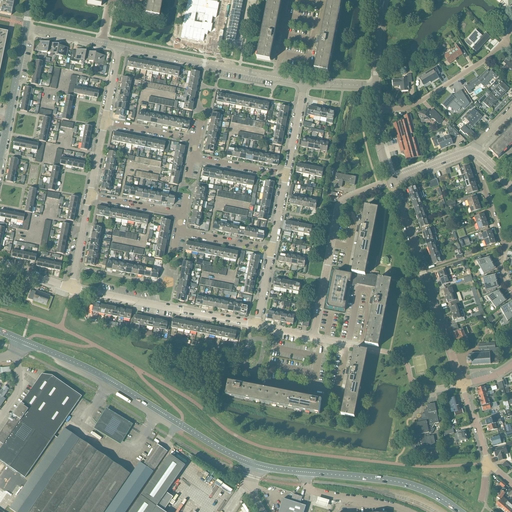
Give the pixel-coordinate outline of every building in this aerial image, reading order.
[(149,0),(146,15),(158,18),(160,0),(149,0)] [(182,22),(180,30),(181,30),(184,31),(183,35),(182,35),(182,36),(181,43),(180,43),(189,45),(189,42),(194,43),(201,45),(202,45),(203,37),(200,36),(201,32),(202,32),(202,31),(203,24),(203,23),(204,21),(208,21),(208,22),(209,22),(216,24),(218,16),(215,15),(216,11),(216,10),(218,3),(218,2),(217,2),(217,0),(187,0),(186,4),(186,5),(185,12),(184,12),(192,14),(190,24),(182,22)] [(269,61),(273,41),(275,41),(278,38),(279,35),(274,34),(280,0),(269,0),(258,59),(269,61)] [(321,44),(316,70),(327,72),(341,0),(329,0),(323,38),(318,37),(317,40),(319,43),(321,44)] [(2,2),(0,2),(0,3),(0,7),(12,10),(13,5),(2,3),(2,2)] [(0,13),(11,16),(12,10),(0,7),(0,13)] [(467,39),(465,42),(470,47),(477,53),(490,37),(485,33),(483,36),(475,30),(467,39)] [(47,53),(49,43),(39,41),(37,52),(47,53)] [(56,55),(58,45),(49,43),(47,53),(47,52),(56,54),(56,55)] [(58,45),(56,55),(66,57),(68,48),(58,46),(58,45)] [(458,47),(444,56),(449,64),(456,60),(455,59),(462,55),(464,59),(467,56),(461,47),(459,48),(458,47)] [(84,62),(86,51),(76,50),(76,51),(72,50),(70,61),(77,63),(78,60),(84,62)] [(93,63),(95,53),(86,51),(84,62),(84,61),(93,63)] [(95,53),(93,63),(93,64),(103,65),(105,56),(95,54),(95,53)] [(511,60),(508,58),(504,63),(506,65),(502,69),(506,73),(510,69),(511,70),(511,60)] [(128,59),(127,67),(133,69),(135,60),(128,59)] [(140,70),(140,69),(141,61),(135,60),(133,69),(140,70)] [(146,71),(146,70),(148,62),(141,61),(140,69),(140,70),(146,71)] [(152,71),(154,64),(148,62),(146,70),(146,71),(152,72),(152,71)] [(160,65),(158,74),(165,75),(166,66),(160,65)] [(166,66),(165,75),(171,76),(173,67),(166,66)] [(178,77),(179,68),(173,67),(171,76),(178,77)] [(425,75),(419,78),(423,86),(430,82),(431,83),(439,78),(437,75),(440,74),(436,67),(425,74),(425,75)] [(467,85),(464,87),(469,94),(470,94),(470,93),(469,94),(468,91),(481,83),(484,86),(483,87),(484,87),(484,86),(493,77),(495,79),(497,76),(491,70),(489,72),(487,70),(482,76),(478,79),(478,80),(477,78),(466,84),(467,85)] [(199,73),(190,71),(189,78),(198,80),(199,73)] [(399,79),(392,80),(393,87),(400,86),(401,92),(409,91),(408,83),(412,82),(411,75),(407,75),(407,78),(399,79)] [(132,79),(123,78),(121,84),(130,86),(132,79)] [(500,84),(484,101),(488,104),(486,106),(485,107),(488,110),(489,108),(490,107),(491,107),(498,100),(507,91),(509,89),(501,81),(499,83),(500,84)] [(187,90),(195,92),(197,86),(189,84),(188,84),(187,90)] [(119,97),(128,98),(129,92),(120,90),(119,97)] [(185,97),(186,97),(194,98),(195,92),(187,90),(185,97)] [(451,94),(441,105),(446,109),(448,107),(450,105),(457,112),(462,107),(464,109),(469,103),(461,90),(461,91),(453,96),(451,94)] [(218,93),(216,102),(223,104),(224,95),(218,93)] [(224,95),(223,104),(229,105),(231,96),(224,95)] [(235,106),(237,97),(231,96),(229,105),(235,106)] [(118,103),(126,104),(127,105),(128,98),(119,97),(118,103)] [(194,98),(186,97),(185,97),(184,103),(193,105),(194,98)] [(241,107),(243,98),(237,97),(235,106),(241,107)] [(248,108),(250,100),(243,98),(241,107),(248,108)] [(250,100),(248,108),(254,110),(256,101),(250,100)] [(256,101),(254,110),(261,111),(262,102),(256,101)] [(267,112),(269,103),(262,102),(261,111),(267,112)] [(127,105),(126,104),(118,103),(116,109),(125,111),(127,105)] [(183,109),(192,111),(193,105),(184,103),(183,109)] [(288,108),(280,106),(278,113),(287,114),(288,108)] [(309,106),(307,115),(314,117),(316,108),(309,106)] [(316,108),(314,117),(320,118),(322,109),(316,108)] [(125,111),(116,109),(115,116),(119,116),(118,119),(125,121),(126,115),(124,115),(125,111)] [(322,109),(320,118),(327,119),(328,110),(322,109)] [(422,122),(432,119),(434,119),(439,125),(443,121),(440,118),(441,118),(439,116),(439,115),(433,109),(430,112),(428,112),(428,111),(419,113),(422,122)] [(469,122),(465,127),(464,125),(460,130),(465,135),(466,134),(470,138),(474,133),(470,130),(482,117),(473,109),(465,118),(469,122)] [(328,110),(327,119),(333,120),(335,111),(328,110)] [(139,112),(137,120),(143,122),(145,113),(139,112)] [(150,123),(151,114),(145,113),(143,122),(150,123)] [(221,115),(212,113),(211,120),(219,121),(221,115)] [(277,119),(278,119),(286,121),(287,114),(278,113),(277,119)] [(156,124),(158,116),(158,115),(151,114),(150,123),(156,124)] [(405,121),(393,124),(396,137),(397,139),(400,152),(403,151),(405,151),(408,160),(411,159),(422,156),(417,137),(410,114),(409,115),(404,116),(405,121)] [(158,115),(158,116),(156,124),(162,125),(164,117),(158,115)] [(169,127),(170,118),(164,117),(162,125),(169,127)] [(175,128),(177,120),(177,119),(170,118),(169,127),(175,128)] [(177,119),(177,120),(175,128),(181,129),(183,120),(177,119)] [(276,125),(277,125),(285,127),(286,121),(278,119),(277,119),(276,125)] [(188,130),(190,122),(183,120),(181,129),(188,130)] [(275,132),(276,132),(283,133),(285,127),(277,125),(276,125),(275,132)] [(511,125),(489,150),(498,158),(511,143),(511,125)] [(208,132),(217,134),(218,127),(209,126),(208,132)] [(436,137),(432,139),(435,147),(439,145),(441,149),(453,144),(451,140),(455,138),(455,137),(459,136),(458,134),(453,128),(452,128),(450,126),(446,128),(448,132),(449,135),(449,136),(438,140),(437,140),(436,137)] [(207,138),(215,140),(216,140),(217,134),(208,132),(207,138)] [(273,138),(274,138),(282,140),(283,133),(276,132),(275,132),(273,138)] [(114,133),(112,141),(119,143),(120,134),(114,133)] [(133,136),(131,145),(137,146),(139,138),(133,136)] [(139,138),(137,146),(144,148),(146,139),(139,138)] [(272,144),(281,146),(282,140),(274,138),(273,138),(272,144)] [(303,138),(301,147),(308,148),(309,140),(309,139),(303,138)] [(150,149),(152,140),(146,139),(144,148),(150,149)] [(157,150),(158,141),(152,140),(150,149),(157,150)] [(163,151),(165,143),(158,141),(157,150),(163,151)] [(316,141),(316,142),(314,149),(320,151),(322,142),(316,141)] [(327,152),(329,143),(322,142),(320,151),(327,152)] [(185,147),(176,145),(174,152),(183,154),(185,147)] [(215,146),(206,145),(204,151),(213,153),(215,146)] [(228,147),(226,156),(233,157),(234,148),(228,147)] [(239,158),(241,150),(234,148),(233,157),(239,158)] [(245,160),(247,151),(241,150),(239,158),(245,160)] [(252,161),(253,152),(247,151),(245,160),(252,161)] [(117,153),(108,152),(107,158),(112,159),(116,160),(117,153)] [(183,154),(174,152),(173,158),(182,160),(183,154)] [(258,162),(260,153),(253,152),(252,161),(258,162)] [(260,153),(258,162),(264,163),(266,155),(260,153)] [(271,165),(272,156),(266,155),(264,163),(271,165)] [(277,166),(279,157),(272,156),(271,165),(277,166)] [(298,164),(296,173),(303,174),(304,165),(298,164)] [(309,175),(309,174),(311,166),(304,165),(303,174),(309,175)] [(315,176),(315,175),(317,168),(311,166),(309,174),(309,175),(315,176)] [(462,176),(471,173),(469,166),(459,170),(462,176)] [(208,178),(210,170),(203,168),(201,177),(208,178)] [(322,178),(323,169),(317,168),(315,175),(315,176),(322,178)] [(221,181),(221,180),(222,172),(216,171),(215,179),(214,179),(221,181)] [(222,172),(221,180),(221,181),(227,182),(229,173),(222,172)] [(233,183),(234,178),(235,174),(229,173),(227,182),(233,183)] [(350,185),(351,185),(354,186),(356,177),(336,173),(335,179),(339,180),(338,187),(342,187),(343,182),(343,181),(350,183),(350,185)] [(464,182),(473,179),(471,173),(462,176),(459,177),(460,180),(463,179),(464,182)] [(240,184),(241,178),(241,176),(235,174),(234,178),(233,183),(240,184)] [(168,184),(177,185),(178,179),(170,177),(168,184)] [(252,187),(254,178),(248,177),(246,185),(246,186),(252,187)] [(473,179),(464,182),(465,185),(462,186),(463,189),(466,188),(475,185),(473,179)] [(274,183),(265,181),(264,187),(272,189),(274,183)] [(106,191),(109,192),(111,185),(102,183),(101,190),(106,191)] [(410,196),(420,192),(418,185),(408,189),(410,196)] [(475,185),(466,188),(468,195),(478,192),(475,185)] [(124,186),(122,195),(129,196),(131,187),(124,186)] [(135,197),(136,194),(137,188),(131,187),(129,196),(135,197)] [(206,189),(197,187),(196,194),(205,195),(206,189)] [(262,194),(270,195),(271,195),(272,189),(264,187),(262,194)] [(142,198),(143,192),(143,190),(137,188),(136,194),(135,197),(142,198)] [(150,191),(148,199),(148,200),(154,201),(156,192),(150,191)] [(218,191),(217,197),(249,203),(250,197),(218,191)] [(156,192),(154,201),(160,202),(162,193),(156,192)] [(412,202),(420,199),(422,198),(420,192),(410,196),(412,202)] [(162,193),(160,202),(167,203),(168,195),(162,193)] [(195,200),(203,201),(204,202),(205,195),(196,194),(195,200)] [(271,195),(270,195),(262,194),(261,200),(270,202),(271,195)] [(173,205),(175,196),(168,195),(167,203),(173,205)] [(292,196),(290,204),(296,206),(298,197),(292,196)] [(298,197),(296,206),(303,207),(304,198),(298,197)] [(469,207),(479,203),(476,197),(467,200),(469,207)] [(316,209),(317,201),(311,199),(309,208),(316,209)] [(414,208),(423,206),(420,199),(412,202),(414,208)] [(204,202),(203,201),(195,200),(194,206),(202,208),(204,202)] [(270,202),(261,200),(260,206),(269,208),(270,202)] [(479,203),(469,207),(471,213),(481,210),(479,203)] [(416,215),(425,212),(423,208),(425,208),(424,205),(423,206),(414,208),(416,215)] [(97,206),(96,215),(102,217),(104,208),(97,206)] [(202,208),(194,206),(192,213),(201,214),(202,208)] [(224,206),(223,212),(246,217),(248,211),(224,206)] [(269,208),(260,206),(259,213),(267,214),(269,208)] [(378,347),(391,280),(386,279),(383,279),(378,278),(375,276),(371,275),(368,276),(365,275),(366,269),(378,209),(366,206),(365,206),(365,207),(361,227),(358,226),(357,232),(360,233),(352,273),(352,275),(336,272),(333,273),(327,305),(329,308),(345,311),(346,303),(343,302),(347,282),(350,283),(351,282),(377,287),(374,298),(372,298),(370,304),(373,305),(365,344),(365,345),(378,347)] [(104,208),(102,217),(109,218),(110,209),(104,208)] [(115,219),(115,218),(117,210),(110,209),(109,218),(115,219)] [(117,210),(115,218),(115,219),(121,220),(123,211),(117,210)] [(123,211),(121,220),(127,221),(129,213),(123,211)] [(419,221),(427,219),(425,212),(416,215),(419,221)] [(129,213),(127,221),(134,223),(135,214),(129,213)] [(201,214),(192,213),(191,219),(200,221),(201,214)] [(257,219),(266,221),(267,214),(259,213),(257,219)] [(135,214),(134,223),(140,224),(142,215),(135,214)] [(476,224),(486,220),(484,214),(474,217),(476,224)] [(147,225),(148,216),(142,215),(140,224),(147,225)] [(170,221),(161,219),(160,226),(169,228),(170,221)] [(200,221),(191,219),(190,225),(199,227),(200,221)] [(427,219),(419,221),(421,228),(429,225),(427,219)] [(486,220),(476,224),(478,230),(488,227),(486,220)] [(213,221),(212,230),(218,231),(220,223),(213,221)] [(285,230),(284,232),(291,234),(291,231),(292,230),(293,223),(287,221),(286,223),(285,227),(285,230)] [(224,233),(226,224),(220,223),(218,231),(224,233)] [(298,233),(298,232),(299,224),(293,223),(291,231),(298,233)] [(310,235),(312,226),(306,225),(304,233),(304,234),(310,235)] [(102,228),(94,226),(92,233),(101,235),(102,228)] [(159,232),(167,234),(169,228),(160,226),(159,232)] [(239,226),(237,234),(237,235),(243,236),(245,228),(239,226)] [(425,239),(435,235),(436,235),(434,228),(422,232),(425,239)] [(262,240),(264,231),(257,230),(256,239),(262,240)] [(483,240),(493,237),(491,231),(481,234),(483,240)] [(157,239),(158,239),(166,240),(167,234),(159,232),(157,239)] [(435,235),(425,239),(427,245),(435,242),(437,242),(435,235)] [(467,236),(459,239),(460,242),(462,247),(466,246),(464,240),(468,239),(467,236)] [(493,237),(483,240),(486,247),(495,243),(493,237)] [(156,245),(157,245),(165,247),(166,240),(158,239),(157,239),(156,245)] [(187,242),(185,251),(191,252),(193,243),(187,242)] [(437,249),(435,242),(427,245),(429,252),(437,249)] [(193,243),(191,252),(198,253),(199,244),(193,243)] [(199,244),(198,253),(204,254),(206,246),(199,244)] [(155,251),(164,253),(165,247),(157,245),(156,245),(155,251)] [(206,246),(204,254),(210,256),(212,247),(206,246)] [(212,247),(210,256),(217,257),(218,248),(212,247)] [(223,258),(225,249),(218,248),(217,257),(223,258)] [(437,249),(429,252),(431,258),(440,255),(440,256),(442,255),(440,248),(437,249)] [(225,249),(223,258),(229,259),(231,252),(231,251),(225,249)] [(154,258),(162,260),(164,253),(155,251),(154,258)] [(231,251),(231,252),(229,259),(236,261),(237,252),(231,251)] [(87,258),(88,258),(96,260),(97,253),(90,252),(89,252),(87,258)] [(280,253),(279,262),(285,263),(287,254),(280,253)] [(287,254),(285,263),(291,264),(293,255),(287,254)] [(259,257),(250,255),(249,262),(258,263),(259,257)] [(293,255),(291,264),(298,265),(299,257),(293,255)] [(440,255),(431,258),(433,265),(442,262),(440,256),(440,255)] [(306,258),(299,257),(298,265),(304,267),(304,266),(306,258)] [(86,265),(95,266),(96,260),(88,258),(87,258),(86,265)] [(480,268),(486,265),(486,266),(493,263),(490,258),(476,261),(480,268)] [(108,260),(106,269),(112,270),(113,265),(114,261),(108,260)] [(114,261),(113,265),(112,270),(119,271),(120,264),(120,263),(114,261)] [(192,264),(183,262),(181,268),(190,270),(192,264)] [(258,263),(249,262),(248,268),(257,270),(258,263)] [(120,263),(120,264),(119,271),(125,273),(127,264),(120,263)] [(486,265),(480,268),(484,275),(496,268),(493,263),(486,266),(486,265)] [(127,264),(125,273),(131,274),(133,265),(127,264)] [(133,265),(131,274),(138,275),(139,267),(139,266),(133,265)] [(139,266),(139,267),(138,275),(144,276),(146,268),(139,266)] [(146,268),(144,276),(150,278),(152,269),(146,268)] [(190,270),(181,268),(180,275),(189,276),(190,270)] [(257,270),(248,268),(247,274),(255,276),(257,270)] [(158,273),(158,270),(152,269),(150,278),(157,279),(158,274),(158,273)] [(448,276),(446,270),(437,273),(440,279),(448,276)] [(255,276),(247,274),(245,280),(254,282),(255,276)] [(490,283),(497,281),(496,275),(483,278),(485,286),(490,284),(490,283)] [(448,276),(440,279),(442,286),(453,282),(450,276),(448,276)] [(274,285),(274,287),(280,289),(280,288),(282,280),(275,279),(274,285)] [(254,282),(245,280),(244,287),(253,288),(254,282)] [(282,280),(280,288),(280,289),(286,290),(288,281),(282,280)] [(188,283),(179,281),(178,287),(187,289),(188,283)] [(293,291),(293,290),(294,282),(288,281),(286,290),(293,291)] [(490,284),(485,286),(487,293),(499,287),(497,281),(490,283),(490,284)] [(299,292),(301,284),(294,282),(293,290),(293,291),(299,292)] [(243,293),(252,295),(253,288),(244,287),(243,293)] [(445,297),(454,294),(452,288),(443,290),(445,297)] [(29,296),(28,299),(29,299),(33,300),(31,304),(32,304),(48,310),(53,298),(49,296),(36,291),(36,292),(35,292),(31,290),(29,296)] [(497,300),(503,296),(499,291),(487,296),(491,303),(496,299),(497,300)] [(175,300),(184,302),(185,295),(177,293),(175,300)] [(448,303),(450,303),(451,305),(459,302),(456,293),(454,294),(445,297),(448,303)] [(197,296),(195,304),(201,306),(203,297),(197,296)] [(496,299),(491,303),(496,309),(507,301),(503,296),(497,300),(496,299)] [(208,307),(209,298),(203,297),(201,306),(208,307)] [(214,308),(214,307),(216,299),(209,298),(208,307),(214,308)] [(220,309),(221,309),(222,301),(216,299),(214,307),(214,308),(220,309)] [(452,307),(449,308),(451,314),(460,312),(463,311),(460,304),(459,302),(451,305),(452,307)] [(503,316),(504,315),(509,312),(509,311),(511,309),(511,302),(500,309),(503,316)] [(93,303),(91,312),(98,313),(100,305),(93,303)] [(239,313),(241,304),(235,303),(233,311),(233,312),(239,313)] [(248,306),(241,304),(239,313),(246,314),(248,306)] [(104,315),(106,306),(100,305),(98,313),(104,315)] [(112,309),(112,307),(106,306),(104,315),(111,316),(112,309)] [(112,307),(112,309),(111,316),(117,317),(119,308),(112,307)] [(123,318),(124,315),(125,310),(119,308),(117,317),(123,318)] [(503,316),(502,318),(506,325),(511,323),(510,320),(511,318),(511,309),(509,311),(509,312),(504,315),(503,316)] [(130,320),(131,311),(125,310),(124,315),(123,318),(130,320)] [(269,310),(267,319),(274,320),(276,312),(269,310)] [(460,312),(451,314),(454,321),(461,318),(462,318),(465,317),(464,315),(463,310),(463,311),(460,312)] [(276,312),(274,320),(280,322),(282,313),(276,312)] [(293,324),(295,315),(288,314),(286,323),(293,324)] [(135,315),(133,324),(140,325),(142,317),(135,315)] [(146,327),(146,326),(148,318),(142,317),(140,325),(146,327)] [(152,328),(153,327),(154,319),(148,318),(146,326),(146,327),(152,328)] [(159,329),(159,328),(161,320),(154,319),(153,327),(152,328),(159,329)] [(172,319),(171,328),(177,329),(179,320),(172,319)] [(165,330),(167,322),(161,320),(159,328),(159,329),(165,330)] [(183,330),(184,329),(185,322),(179,320),(177,329),(183,330)] [(185,322),(184,329),(183,330),(190,331),(191,323),(185,322)] [(191,323),(190,331),(196,333),(198,324),(191,323)] [(198,324),(196,333),(202,334),(204,325),(198,324)] [(204,325),(202,334),(209,335),(210,327),(204,325)] [(210,327),(209,335),(215,336),(217,328),(210,327)] [(217,328),(215,336),(221,338),(223,329),(217,328)] [(463,329),(452,333),(456,344),(467,340),(465,335),(469,334),(467,328),(463,329)] [(223,329),(221,338),(228,339),(229,330),(223,329)] [(235,334),(236,332),(229,330),(228,339),(234,340),(235,334)] [(468,359),(467,359),(467,364),(471,364),(471,366),(491,365),(491,364),(497,364),(499,364),(498,348),(495,348),(495,343),(478,344),(479,351),(481,351),(481,353),(469,354),(468,355),(468,359)] [(351,375),(343,415),(354,418),(367,351),(356,349),(352,369),(348,368),(346,374),(351,375)] [(20,404),(12,415),(4,427),(41,454),(81,397),(51,376),(41,374),(21,404),(20,404)] [(229,384),(227,395),(228,396),(229,396),(229,399),(309,415),(310,412),(319,414),(322,402),(242,386),(243,382),(236,381),(236,385),(229,384)] [(0,407),(5,399),(3,398),(9,389),(4,386),(0,391),(0,407)] [(478,395),(487,393),(487,392),(492,391),(491,389),(486,390),(485,386),(477,389),(478,395)] [(454,396),(447,398),(450,408),(453,408),(454,412),(455,416),(463,414),(463,413),(464,412),(463,410),(462,410),(462,409),(460,410),(459,405),(457,406),(456,403),(454,396)] [(481,406),(490,404),(489,399),(491,399),(491,400),(494,399),(494,397),(480,400),(481,406)] [(490,404),(481,406),(483,411),(491,409),(490,409),(494,408),(493,406),(497,405),(496,402),(490,404)] [(410,440),(411,444),(413,452),(420,451),(421,454),(429,453),(428,449),(436,447),(433,436),(430,436),(429,435),(431,435),(434,430),(432,428),(433,426),(433,424),(439,423),(438,421),(440,421),(439,416),(437,416),(435,404),(427,405),(428,409),(424,410),(425,414),(421,414),(421,418),(418,419),(418,423),(415,424),(416,431),(412,432),(414,439),(410,440)] [(130,427),(105,412),(99,422),(124,437),(130,427)] [(487,426),(501,422),(500,419),(495,420),(494,417),(485,420),(487,426)] [(499,425),(503,424),(502,421),(501,422),(487,426),(489,432),(497,429),(498,433),(505,431),(504,427),(497,429),(497,426),(499,426),(499,425)] [(41,454),(4,427),(0,432),(0,443),(3,445),(0,448),(0,460),(24,478),(41,454)] [(157,444),(156,445),(142,465),(139,463),(130,475),(64,429),(9,508),(14,511),(125,511),(153,472),(167,452),(157,444)] [(447,436),(447,435),(454,433),(453,429),(451,429),(450,429),(442,432),(443,437),(447,436)] [(457,433),(454,434),(455,437),(457,437),(457,439),(458,439),(459,442),(467,440),(465,431),(457,433)] [(493,447),(505,443),(503,437),(500,438),(499,436),(491,438),(493,447)] [(506,455),(507,455),(505,447),(494,450),(496,457),(498,456),(499,461),(507,459),(506,455)] [(169,455),(129,511),(163,511),(169,502),(173,505),(175,502),(171,500),(173,497),(166,493),(170,487),(185,466),(169,455)] [(505,462),(501,466),(506,470),(509,466),(509,465),(510,465),(505,462)] [(502,490),(497,498),(500,500),(502,497),(503,497),(505,493),(507,490),(504,488),(506,485),(502,481),(498,486),(502,490)] [(293,494),(291,500),(300,503),(302,497),(293,494)] [(329,500),(318,497),(315,503),(327,507),(329,500)] [(508,501),(503,497),(502,497),(500,500),(496,505),(501,509),(508,501)] [(283,499),(278,511),(304,511),(306,506),(283,499)] [(504,511),(511,504),(508,501),(501,509),(504,511)]
